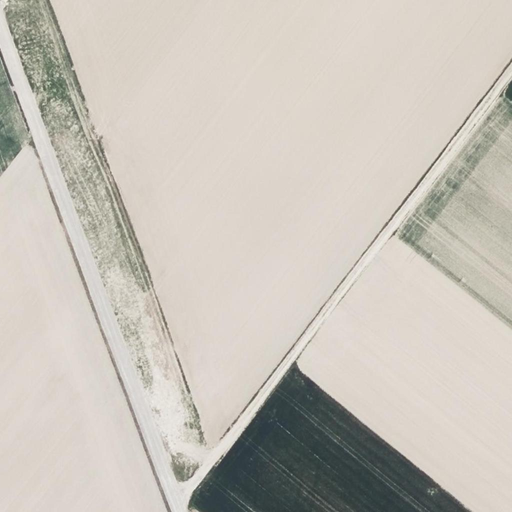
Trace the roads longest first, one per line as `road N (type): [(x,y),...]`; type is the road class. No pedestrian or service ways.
road 1 (track): [(511,68),(177,503)]
road 2 (unclassified): [(180,511),(0,27)]
